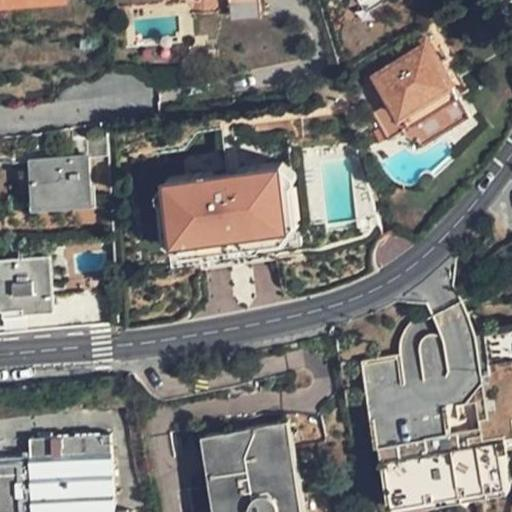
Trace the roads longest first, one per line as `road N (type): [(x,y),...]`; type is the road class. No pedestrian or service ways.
road 1 (secondary): [(421,260),(388,283),(299,316),(152,342),(0,353)]
road 2 (secondary): [(421,260),(511,152)]
